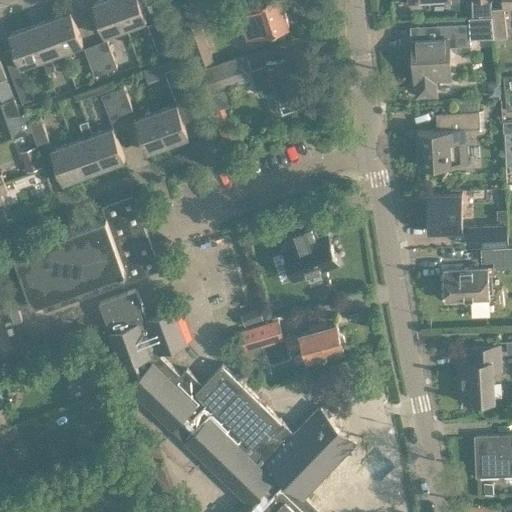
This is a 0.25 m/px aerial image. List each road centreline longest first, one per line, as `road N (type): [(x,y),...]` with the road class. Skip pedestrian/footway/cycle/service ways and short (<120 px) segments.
road 1 (residential): [(441,511),(376,149)]
road 2 (residential): [(171,216),(376,149)]
road 3 (residential): [(376,149),(354,0)]
